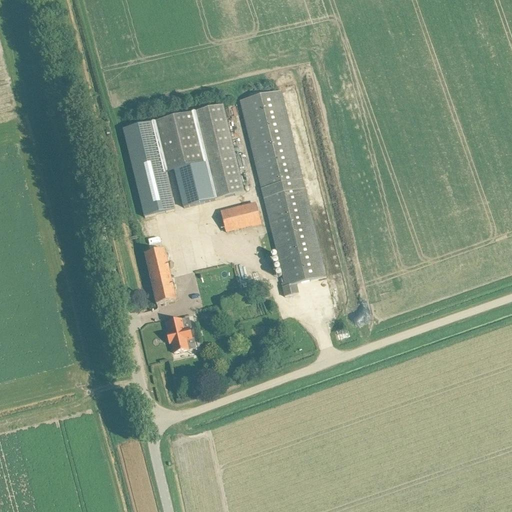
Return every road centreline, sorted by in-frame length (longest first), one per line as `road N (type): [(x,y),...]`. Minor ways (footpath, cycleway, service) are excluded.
road 1 (unclassified): [(149,427),(42,0)]
road 2 (unclassified): [(149,427),(511,299)]
road 3 (unknown): [(123,321),(179,307),(182,232),(220,228),(257,243),(286,292),(323,324),(333,362)]
